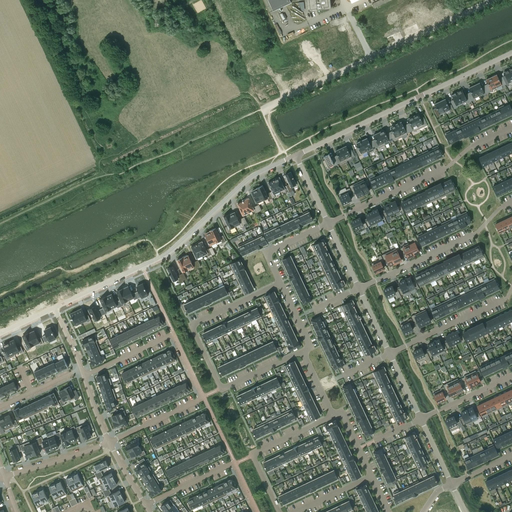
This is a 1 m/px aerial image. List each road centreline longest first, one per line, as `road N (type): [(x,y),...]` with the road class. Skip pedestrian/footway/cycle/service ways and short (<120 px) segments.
road 1 (residential): [(295,155),(249,178),(159,260),(53,308)]
road 2 (unclassified): [(492,0),(261,110)]
road 3 (residential): [(301,352),(223,387),(191,324),(279,283)]
road 4 (residential): [(511,52),(295,155)]
road 5 (residential): [(511,127),(327,223)]
road 6 (residential): [(358,288),(474,234),(511,202)]
road 7 (residential): [(257,511),(234,463),(144,505)]
road 8 (residential): [(278,511),(255,454),(332,416)]
road 9 (residential): [(390,353),(508,298),(511,288)]
